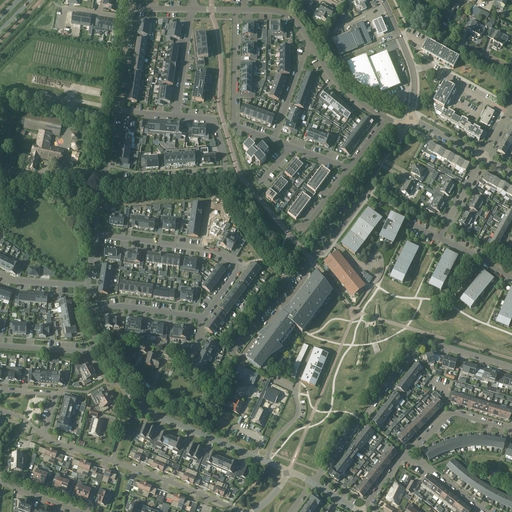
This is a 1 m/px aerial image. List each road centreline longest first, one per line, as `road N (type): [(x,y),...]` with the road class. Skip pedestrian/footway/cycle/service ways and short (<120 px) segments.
road 1 (residential): [(313,484),(424,341),(511,366)]
road 2 (residential): [(176,115),(214,121),(222,175),(102,184)]
road 3 (residential): [(289,471),(133,402)]
road 4 (residential): [(235,9),(232,125),(273,140)]
road 5 (residential): [(241,511),(113,460)]
road 6 (residential): [(307,263),(231,352),(241,359)]
